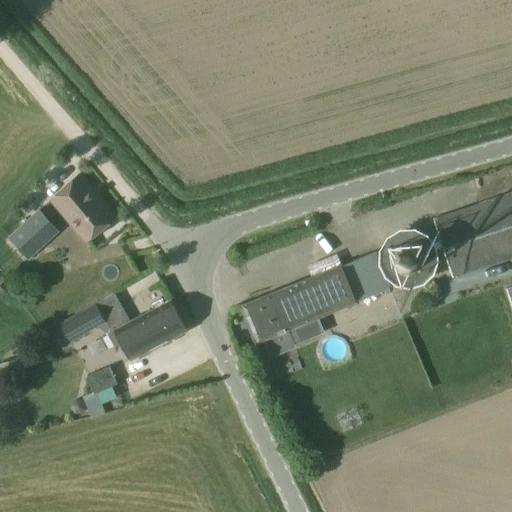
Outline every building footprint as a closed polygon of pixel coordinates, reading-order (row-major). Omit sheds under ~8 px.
[(51,199),(86,241),(113,218),(78,176),(51,199)] [(455,186),(458,196),(487,188),(484,178),(455,186)] [(453,277),(456,288),(476,282),(472,270),(511,257),(511,194),(433,219),(452,277),(453,277)] [(34,234),(49,221),(39,210),(9,237),(28,258),(43,244),(34,234)] [(396,285),(409,287),(424,283),(433,274),(438,260),(436,245),(426,234),(415,228),(400,229),(387,237),(379,250),(379,264),(384,275),(396,285)] [(263,339),(271,358),(296,347),(289,329),(356,302),(355,301),(388,287),(374,253),(341,266),(341,265),(242,305),(257,342),(263,339)] [(118,335),(130,360),(186,331),(170,301),(130,322),(115,293),(60,322),(70,342),(107,323),(110,328),(107,330),(111,339),(118,335)] [(87,375),(95,393),(117,384),(110,366),(87,375)]
